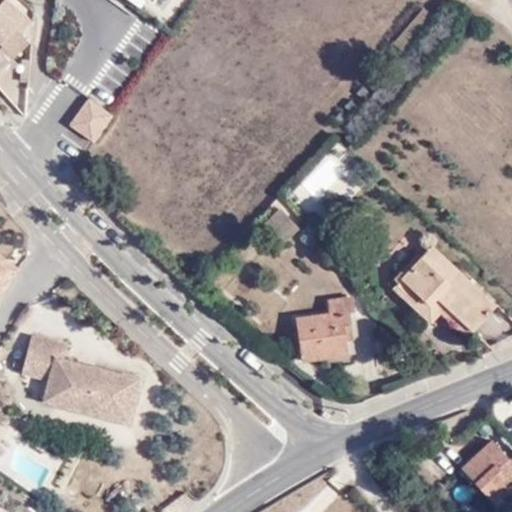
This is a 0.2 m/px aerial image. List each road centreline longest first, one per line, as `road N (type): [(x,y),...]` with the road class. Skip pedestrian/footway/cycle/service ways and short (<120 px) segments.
road 1 (tertiary): [(330,442),(201,338),(89,232),(0,130)]
road 2 (tertiary): [(0,174),(61,248),(282,471)]
road 3 (tertiary): [(511,371),(330,442)]
